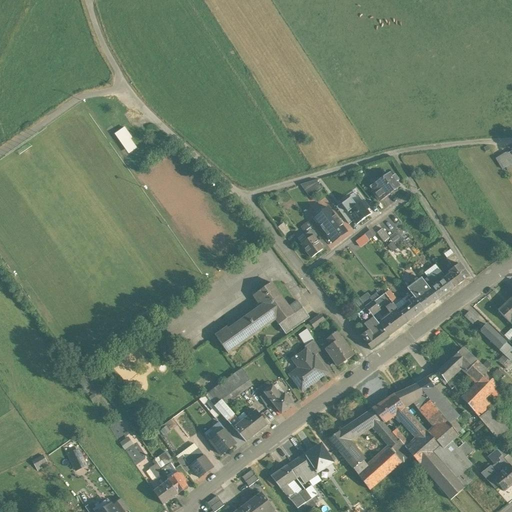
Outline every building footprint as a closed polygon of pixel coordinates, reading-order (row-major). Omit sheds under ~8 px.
[(126,125),(115,134),(131,154),(138,148),(131,140),(134,137),(126,125)] [(511,162),(507,154),(506,152),(501,156),(507,166),(511,162)] [(501,156),(495,159),(502,169),(507,166),(501,156)] [(389,174),(376,183),(379,187),(386,197),(399,187),(396,182),(398,181),(394,175),(392,177),(389,174)] [(379,187),(373,192),(380,202),(386,197),(379,187)] [(341,214),(342,215),(347,212),(348,212),(349,211),(342,201),(335,206),(341,214)] [(348,212),(348,213),(354,221),(356,224),(369,215),(365,210),(368,208),(364,203),(361,205),(360,203),(349,211),(348,212)] [(329,211),(316,221),(332,242),(345,233),(343,229),(346,227),(342,221),(339,223),(335,218),(329,211)] [(354,221),(348,213),(348,212),(347,212),(342,215),(349,225),(354,221)] [(341,214),(335,218),(339,223),(342,221),(346,227),(343,229),(345,233),(351,228),(349,225),(342,215),(341,214)] [(308,221),(300,227),(304,232),(312,226),(308,221)] [(365,234),(370,241),(378,234),(382,241),(388,236),(379,224),(365,234)] [(322,250),(313,236),(311,238),(309,236),(305,239),(306,241),(301,245),(311,258),(322,250)] [(392,241),(387,245),(391,250),(397,246),(392,241)] [(451,254),(441,262),(442,262),(436,266),(439,271),(444,267),(455,259),(451,254)] [(459,264),(453,269),(451,267),(449,269),(450,271),(448,272),(450,275),(446,279),(453,288),(468,277),(459,264)] [(316,272),(319,277),(325,272),(321,268),(316,272)] [(440,272),(425,283),(430,290),(446,279),(441,274),(439,271),(440,272)] [(430,290),(425,283),(424,283),(421,279),(407,289),(414,299),(423,311),(438,300),(430,290)] [(446,279),(430,290),(438,300),(453,288),(446,279)] [(275,320),(285,334),(309,317),(297,301),(288,307),(271,283),(253,296),(260,307),(228,329),(227,327),(215,336),(228,354),(275,320)] [(397,301),(389,291),(385,294),(392,304),(394,306),(401,301),(399,299),(397,301)] [(370,298),(367,294),(366,294),(359,300),(366,308),(373,303),(370,298)] [(378,299),(375,294),(370,298),(373,303),(378,309),(383,305),(378,299)] [(392,304),(385,294),(378,299),(383,305),(384,305),(387,308),(392,304)] [(511,298),(498,311),(504,318),(509,323),(511,319),(511,298)] [(414,299),(398,310),(407,323),(423,311),(414,299)] [(353,305),(359,313),(366,308),(359,300),(353,305)] [(373,303),(366,308),(370,314),(371,315),(378,309),(373,303)] [(392,304),(387,308),(392,315),(398,310),(394,306),(392,304)] [(359,313),(356,315),(361,321),(370,314),(366,308),(359,313)] [(392,315),(379,325),(388,337),(407,323),(398,310),(392,315)] [(477,320),(469,312),(464,317),(472,325),(477,320)] [(371,315),(370,314),(361,321),(368,331),(361,337),(370,350),(388,337),(379,325),(371,315)] [(320,315),(310,323),(313,328),(324,321),(320,315)] [(510,348),(486,325),(479,331),(504,355),(510,348)] [(336,334),(327,340),(331,346),(340,340),(336,334)] [(331,346),(326,350),(338,367),(353,356),(341,339),(340,340),(331,346)] [(313,341),(303,348),(306,351),(306,350),(312,358),(320,352),(313,341)] [(477,363),(462,349),(452,359),(461,367),(466,373),(477,363)] [(301,367),(289,376),(301,392),(314,382),(313,381),(326,372),(319,363),(317,365),(312,358),(306,350),(306,351),(295,358),(301,367)] [(511,362),(511,361),(504,355),(497,361),(506,370),(511,363),(511,362)] [(452,359),(438,372),(444,381),(445,382),(449,378),(461,367),(452,359)] [(477,363),(466,373),(477,383),(488,373),(477,363)] [(103,367),(98,371),(103,377),(108,373),(103,367)] [(242,369),(205,396),(214,407),(221,401),(225,405),(252,385),(242,369)] [(497,370),(491,376),(496,380),(501,374),(497,370)] [(444,381),(438,372),(431,376),(438,385),(444,381)] [(477,383),(476,384),(465,396),(462,399),(472,411),(483,400),(499,383),(496,380),(491,376),(488,373),(477,383)] [(79,379),(86,390),(92,386),(85,375),(79,379)] [(431,376),(416,385),(423,394),(430,402),(436,410),(445,403),(432,388),(438,385),(431,376)] [(465,396),(449,378),(445,382),(451,390),(454,388),(462,399),(465,396)] [(499,383),(483,400),(490,408),(507,391),(499,383)] [(422,395),(416,386),(403,392),(409,402),(414,400),(421,409),(430,402),(423,394),(422,395)] [(192,392),(199,400),(205,396),(198,387),(192,392)] [(280,397),(272,387),(264,394),(276,408),(281,415),(293,405),(284,394),(280,397)] [(403,392),(394,396),(402,405),(409,402),(403,392)] [(276,408),(264,394),(261,396),(271,411),(276,408)] [(214,407),(205,396),(199,400),(215,419),(221,414),(214,407)] [(394,396),(372,410),(380,420),(383,423),(397,414),(405,409),(402,405),(394,396)] [(483,400),(472,411),(479,419),(479,418),(480,419),(490,408),(483,400)] [(225,405),(221,401),(214,407),(221,414),(229,424),(233,429),(240,423),(225,405)] [(436,410),(430,402),(421,409),(425,415),(437,427),(445,420),(436,410)] [(445,403),(436,410),(445,420),(449,425),(457,417),(445,403)] [(509,431),(490,408),(480,419),(498,441),(509,431)] [(427,433),(405,409),(397,414),(400,417),(418,437),(417,438),(418,440),(427,433)] [(372,410),(339,432),(346,441),(352,436),(354,438),(371,426),(380,420),(372,410)] [(240,423),(233,429),(245,443),(267,425),(263,421),(265,419),(262,414),(260,416),(256,411),(240,423)] [(215,419),(220,426),(222,429),(229,424),(221,414),(215,419)] [(399,442),(380,420),(371,426),(391,449),(399,442)] [(437,427),(429,435),(439,446),(440,447),(443,451),(443,450),(453,444),(452,443),(458,437),(449,425),(445,420),(437,427)] [(222,429),(220,426),(211,433),(207,437),(221,455),(234,445),(224,432),(222,429)] [(339,432),(328,439),(353,469),(362,463),(363,462),(346,441),(339,432)] [(418,440),(407,450),(410,454),(419,465),(439,446),(429,435),(427,433),(418,440)] [(401,444),(399,442),(391,449),(390,450),(400,462),(410,454),(404,447),(401,444)] [(509,454),(500,443),(495,448),(504,458),(509,454)] [(183,457),(185,459),(198,450),(194,444),(181,454),(183,457)] [(321,444),(304,456),(317,475),(334,464),(321,444)] [(472,465),(453,444),(443,450),(443,451),(440,447),(433,453),(456,479),(472,465)] [(456,479),(433,453),(440,447),(439,446),(419,465),(450,501),(464,488),(456,479)] [(359,477),(358,477),(369,490),(400,462),(390,450),(389,449),(367,469),(359,477)] [(79,450),(68,455),(74,469),(85,464),(79,450)] [(198,450),(185,459),(192,469),(196,474),(195,474),(196,476),(197,476),(199,478),(207,472),(205,471),(211,467),(198,450)] [(166,453),(155,461),(158,465),(168,459),(171,464),(174,463),(166,453)] [(43,455),(34,460),(38,466),(46,461),(43,455)] [(304,456),(290,465),(296,473),(304,484),(317,475),(304,456)] [(185,459),(183,457),(177,461),(180,466),(185,473),(192,469),(185,459)] [(171,464),(168,459),(158,465),(168,480),(177,474),(174,470),(171,465),(171,464)] [(353,469),(359,477),(367,469),(362,463),(353,469)] [(164,485),(168,481),(168,480),(158,465),(151,470),(159,482),(161,481),(164,485)] [(296,473),(290,465),(287,467),(293,475),(296,473)] [(496,476),(492,479),(498,486),(503,492),(511,484),(511,468),(509,465),(496,476)] [(180,466),(174,470),(177,474),(181,480),(183,478),(183,479),(187,476),(185,473),(180,466)] [(287,467),(271,477),(277,486),(280,489),(286,485),(296,478),(293,475),(287,467)] [(491,467),(481,475),(494,489),(498,486),(492,479),(496,476),(491,467)] [(255,475),(251,471),(241,478),(245,482),(255,475)] [(177,474),(168,480),(168,481),(178,494),(186,488),(183,483),(185,481),(183,479),(183,478),(181,480),(177,474)] [(255,475),(245,482),(249,487),(258,480),(255,475)] [(277,486),(271,477),(266,481),(272,489),(277,486)] [(164,485),(154,492),(163,506),(178,494),(168,481),(164,485)] [(286,485),(280,489),(290,501),(296,497),(286,485)] [(311,486),(305,491),(311,499),(317,495),(311,486)] [(296,497),(290,501),(299,511),(303,511),(308,509),(315,504),(311,499),(305,491),(296,497)] [(274,511),(261,493),(257,496),(256,495),(250,499),(251,501),(252,501),(260,511),(274,511)] [(217,496),(207,504),(210,508),(220,501),(217,496)] [(107,500),(96,507),(99,511),(96,511),(100,511),(110,505),(107,500)] [(126,511),(127,511),(119,501),(113,506),(117,511),(126,511)] [(220,501),(210,508),(213,511),(215,511),(224,506),(220,501)] [(260,511),(252,501),(251,501),(242,507),(245,511),(260,511)] [(96,507),(92,502),(85,508),(87,511),(96,511),(99,511),(96,507)]
